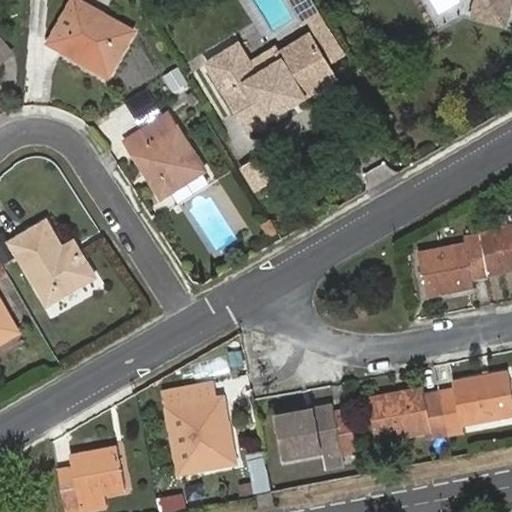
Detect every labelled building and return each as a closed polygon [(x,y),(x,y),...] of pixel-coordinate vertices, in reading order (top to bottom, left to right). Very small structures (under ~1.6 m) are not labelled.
[(133,31),(76,0),(73,0),(50,43),(108,76),(133,31)] [(288,0),(301,20),(308,17),(319,10),(313,0),(288,0)] [(511,0),(487,0),(487,4),(510,10),(511,0)] [(308,17),(326,46),(337,40),(319,10),(308,17)] [(249,131),(336,78),(309,34),(278,53),(283,60),(259,75),(239,44),(207,63),(249,131)] [(178,71),(164,80),(174,97),(189,88),(178,71)] [(168,114),(127,140),(162,197),(204,170),(168,114)] [(79,250),(68,257),(46,222),(12,242),(48,304),(94,277),(79,250)] [(480,234),(487,275),(511,269),(511,224),(493,228),(494,231),(480,234)] [(3,234),(0,235),(0,256),(3,262),(15,254),(3,234)] [(472,279),(488,276),(487,275),(480,234),(465,237),(466,244),(420,253),(427,295),(474,286),(472,279)] [(0,302),(0,275),(4,273),(0,264),(0,333),(14,325),(0,302)] [(511,415),(511,388),(509,371),(453,382),(454,389),(440,391),(448,434),(462,431),(461,424),(511,415)] [(170,392),(192,388),(190,378),(168,382),(170,392)] [(168,408),(181,406),(193,470),(235,461),(223,398),(215,399),(212,384),(192,388),(170,392),(165,393),(168,408)] [(423,388),(368,398),(376,440),(431,429),(433,437),(448,434),(440,391),(424,394),(423,388)] [(333,405),(278,415),(285,458),(341,448),(342,455),(357,452),(349,409),(334,412),(333,405)] [(73,467),(58,470),(65,508),(80,506),(78,498),(126,489),(117,446),(71,456),(73,467)] [(257,490),(274,488),(269,448),(252,450),(257,490)] [(161,510),(186,506),(182,486),(158,490),(161,510)]
